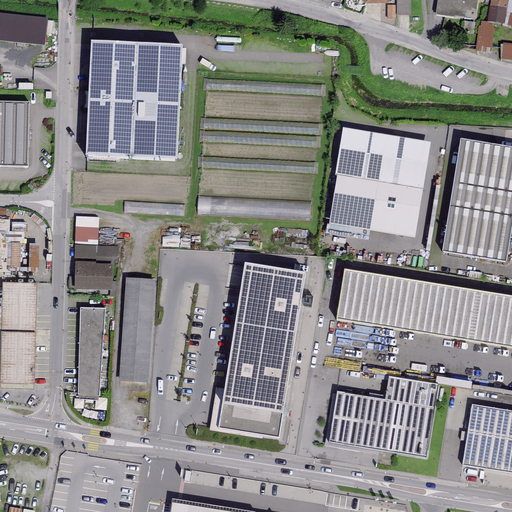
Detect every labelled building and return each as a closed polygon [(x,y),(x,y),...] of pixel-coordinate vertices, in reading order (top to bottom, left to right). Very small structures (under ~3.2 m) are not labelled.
[(412,14),(412,0),(398,0),(399,14),(412,14)] [(437,0),(435,17),(454,19),(455,17),(475,20),(477,0),(437,0)] [(507,0),(490,0),(488,23),(505,25),(507,0)] [(49,17),(0,12),(0,43),(47,47),(49,17)] [(182,48),(91,44),(85,157),(177,161),(182,48)] [(511,45),(503,45),(503,61),(511,60),(511,45)] [(25,103),(0,102),(0,167),(24,168),(25,103)] [(318,171),(321,124),(280,122),(279,132),(290,132),(289,146),(291,146),(290,161),(248,158),(247,167),(318,171)] [(262,124),(263,131),(274,130),(273,122),(262,124)] [(427,145),(340,131),(326,226),(412,239),(427,145)] [(511,211),(511,149),(457,141),(440,254),(504,264),(511,211)] [(200,214),(313,218),(314,201),(200,197),(200,214)] [(127,202),(127,212),(184,213),(184,204),(127,202)] [(40,266),(41,242),(31,242),(30,266),(40,266)] [(113,265),(76,264),(75,291),(113,292),(113,265)] [(303,277),(244,267),(218,430),(277,440),(303,277)] [(511,299),(340,272),(332,321),(511,350),(511,299)] [(154,282),(123,280),(116,383),(146,385),(154,282)] [(36,285),(2,284),(1,328),(35,329),(36,285)] [(105,311),(80,310),(78,401),(97,403),(105,311)] [(36,335),(1,335),(0,369),(0,383),(34,385),(36,335)] [(473,388),(474,381),(440,374),(438,382),(473,388)] [(381,401),(332,393),(324,443),(425,459),(437,387),(385,379),(381,401)] [(511,412),(472,406),(462,467),(511,474),(511,412)]
